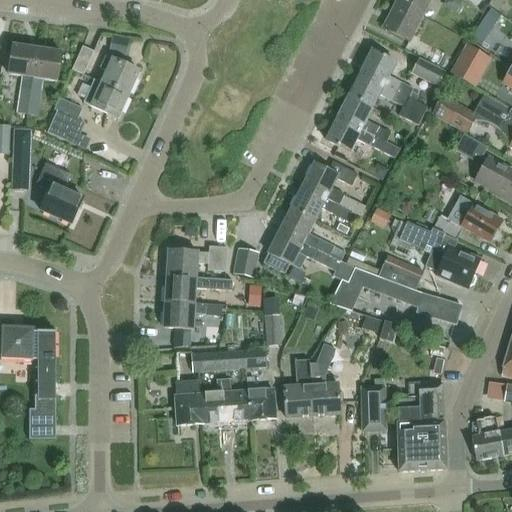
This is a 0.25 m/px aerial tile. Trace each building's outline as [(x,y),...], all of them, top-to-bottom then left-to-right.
[(421,17),(430,0),(397,0),(396,4),(421,17)] [(460,2),(456,0),(443,0),(441,6),(455,13),(460,2)] [(409,42),(421,17),(396,4),(383,29),(409,42)] [(479,26),(470,38),(482,45),(489,34),(479,26)] [(127,40),(110,36),(106,54),(123,58),(127,40)] [(489,60),(464,45),(447,74),(472,89),(489,60)] [(13,47),(9,76),(19,78),(30,79),(33,80),(37,50),(13,47)] [(92,53),(80,48),(70,71),(81,77),(92,53)] [(36,118),(41,81),(57,83),(61,54),(37,50),(33,80),(30,79),(28,92),(25,116),(36,118)] [(388,78),(395,64),(371,52),(360,75),(415,103),(415,102),(418,97),(411,93),(413,90),(401,84),(388,78)] [(111,61),(105,58),(99,70),(106,73),(101,84),(128,97),(139,73),(111,61)] [(446,74),(417,60),(408,76),(437,91),(446,74)] [(427,109),(415,102),(415,103),(360,75),(348,97),(372,109),(379,95),(403,107),(399,116),(418,126),(427,109)] [(128,97),(101,84),(93,81),(90,89),(81,85),(76,97),(84,101),(83,104),(90,107),(90,108),(118,120),(128,97)] [(17,91),(14,115),(25,116),(28,92),(17,91)] [(366,122),(372,109),(348,97),(337,119),(386,144),(386,143),(391,134),(379,128),(378,128),(366,122)] [(511,111),(510,111),(484,97),(473,115),(441,97),(431,116),(466,136),(473,123),(478,123),(482,124),(484,124),(489,126),(493,128),(496,130),(499,133),(502,136),(504,139),(506,142),(507,144),(508,147),(508,148),(511,150),(511,111)] [(51,111),(75,121),(75,122),(81,109),(57,99),(51,111)] [(400,150),(386,143),(386,144),(337,119),(325,142),(349,154),(356,140),(370,147),(395,160),(400,150)] [(15,133),(12,191),(25,191),(28,134),(15,133)] [(481,159),(487,149),(463,136),(454,152),(472,162),(475,156),(481,159)] [(510,202),(511,198),(511,172),(487,159),(475,180),(486,186),(485,188),(510,202)] [(351,213),(359,217),(360,218),(365,209),(343,197),(344,196),(331,190),(336,180),(351,188),(358,176),(332,163),(328,172),(314,165),(302,188),(351,213)] [(382,182),(388,170),(376,164),(370,176),(382,182)] [(70,226),(82,199),(53,186),(55,182),(40,176),(36,186),(49,192),(40,212),(70,226)] [(359,217),(351,213),(302,188),(291,210),(314,222),(321,209),(333,216),(333,217),(346,224),(348,220),(356,224),(359,217)] [(489,245),(502,222),(473,205),(472,205),(460,198),(453,211),(449,209),(444,218),(440,216),(434,228),(457,240),(463,230),(489,245)] [(389,216),(374,209),(367,224),(382,231),(389,216)] [(308,235),(314,222),(291,210),(279,232),(339,263),(339,262),(344,253),(308,235)] [(432,230),(430,235),(406,225),(393,255),(405,261),(411,247),(423,252),(425,247),(432,249),(424,268),(436,273),(435,277),(468,291),(480,261),(454,250),(457,243),(443,237),(444,235),(432,230)] [(289,266),(299,271),(306,259),(311,261),(333,272),(330,277),(333,279),(342,264),(339,262),(339,263),(279,232),(263,265),(284,276),(289,266)] [(196,280),(197,265),(208,266),(207,272),(225,273),(227,249),(209,248),(208,255),(168,252),(166,278),(196,280)] [(257,254),(235,250),(230,276),(252,280),(257,254)] [(415,293),(423,273),(386,258),(377,278),(387,282),(415,293)] [(415,293),(387,282),(377,278),(352,269),(342,264),(333,279),(339,281),(327,306),(349,313),(360,289),(417,311),(415,315),(455,327),(461,307),(419,294),(415,293)] [(232,282),(196,280),(166,278),(164,304),(194,305),(195,290),(231,292),(232,282)] [(259,288),(247,287),(246,307),(257,308),(259,288)] [(276,300),(264,301),(264,317),(277,316),(276,300)] [(317,308),(306,303),(300,318),(311,323),(317,308)] [(221,307),(194,305),(164,304),(163,330),(174,330),(191,331),(193,331),(194,316),(220,317),(221,307)] [(279,347),(277,316),(264,317),(262,318),(264,348),(279,347)] [(391,345),(396,327),(384,324),(379,341),(391,345)] [(34,362),(34,334),(34,329),(1,328),(0,361),(34,362)] [(190,347),(191,331),(174,330),(173,349),(190,347)] [(29,440),(55,440),(55,361),(51,361),(51,335),(34,334),(34,362),(34,411),(29,411),(29,440)] [(511,338),(501,377),(511,379),(511,338)] [(333,348),(321,341),(314,352),(326,359),(333,348)] [(442,358),(444,349),(431,347),(429,356),(442,358)] [(249,370),(266,369),(265,351),(248,353),(249,370)] [(200,373),(249,370),(248,353),(199,356),(200,373)] [(309,366),(308,366),(307,361),(292,362),(294,389),(283,389),(285,420),(312,418),(309,366)] [(323,376),(319,376),(318,365),(309,366),(312,418),(339,416),(337,386),(324,386),(323,376)] [(272,391),(254,392),(253,379),(246,380),(247,392),(248,392),(250,422),(274,420),(272,391)] [(217,395),(200,396),(202,426),(250,422),(248,392),(247,392),(230,394),(229,381),(216,382),(217,395)] [(202,426),(200,396),(199,382),(175,384),(176,397),(175,398),(177,427),(202,426)] [(420,424),(438,423),(438,415),(443,415),(442,398),(440,398),(439,386),(409,387),(410,399),(397,400),(398,425),(420,424)] [(511,387),(507,386),(504,403),(511,404),(511,431),(498,434),(502,457),(511,455),(511,387)] [(362,434),(386,433),(384,388),(360,389),(362,434)] [(502,457),(498,434),(496,434),(493,419),(470,424),(469,431),(475,463),(502,457)] [(429,448),(445,447),(444,423),(438,423),(420,424),(421,438),(428,437),(429,448)] [(428,437),(421,438),(420,424),(398,425),(397,425),(398,474),(445,471),(445,447),(429,448),(428,437)]
